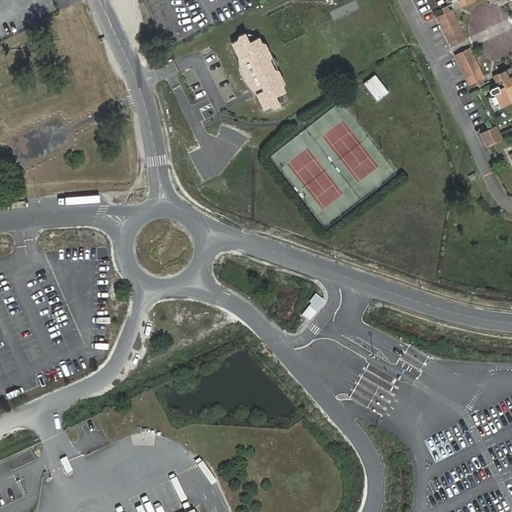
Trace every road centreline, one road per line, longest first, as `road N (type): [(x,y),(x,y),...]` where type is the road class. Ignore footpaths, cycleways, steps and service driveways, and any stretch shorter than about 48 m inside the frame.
road 1 (unclassified): [(203,234),(461,315),(511,322)]
road 2 (residential): [(410,0),(499,191),(511,200)]
road 3 (unclassified): [(163,208),(140,81),(102,0)]
road 4 (unclassified): [(163,208),(142,215),(129,234),(127,257),(139,277),(160,287),(193,277),(205,257),(203,234)]
